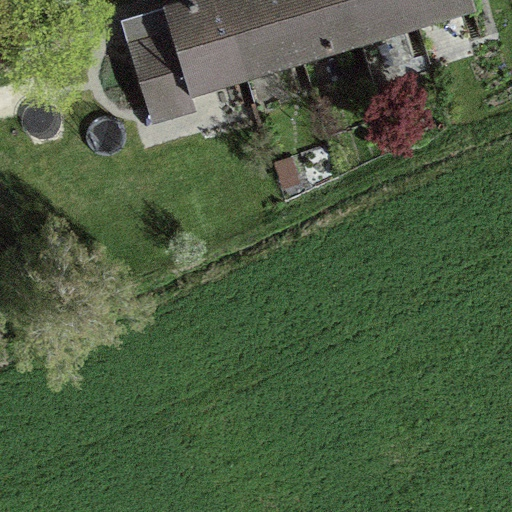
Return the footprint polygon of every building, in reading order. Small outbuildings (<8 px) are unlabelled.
[(150,103),(248,74),(225,0),(202,0),(125,23),(150,103)] [(305,56),(287,0),(225,0),(248,74),(305,56)] [(287,0),(305,56),(361,39),(349,0),(287,0)] [(417,22),(410,0),(349,0),(361,39),(417,22)] [(410,0),(417,22),(473,5),(472,0),(410,0)]
